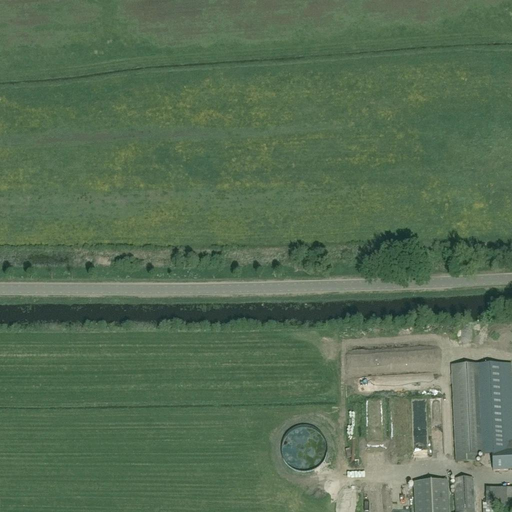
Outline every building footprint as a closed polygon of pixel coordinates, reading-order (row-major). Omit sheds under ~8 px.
[(511,402),(510,364),(453,367),(458,463),(476,462),(476,456),(490,456),(491,480),(509,479),(509,470),(511,470),(511,402)] [(438,401),(410,405),(411,415),(415,415),(417,424),(432,422),(434,430),(442,429),(438,401)] [(393,443),(406,443),(405,403),(392,404),(393,443)] [(416,434),(416,447),(424,448),(425,434),(416,434)] [(441,436),(432,436),(433,455),(442,455),(441,436)] [(390,459),(405,459),(406,451),(391,450),(390,459)] [(475,511),(473,478),(454,479),(455,511),(475,511)] [(414,483),(414,511),(448,511),(448,481),(414,483)] [(482,511),(511,511),(511,488),(486,490),(487,503),(483,503),(482,511)]
